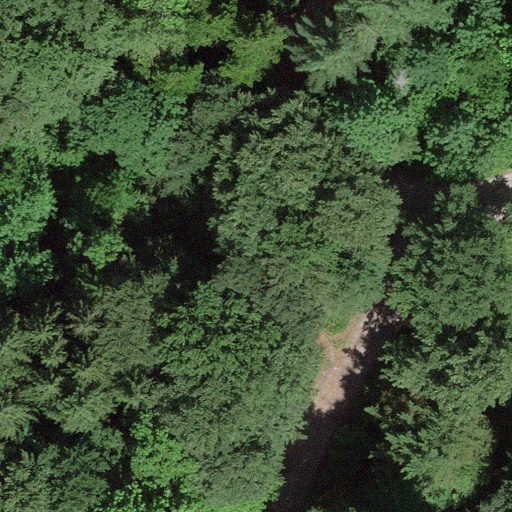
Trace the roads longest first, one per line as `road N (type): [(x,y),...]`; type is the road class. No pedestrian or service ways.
road 1 (track): [(291,511),(435,200)]
road 2 (track): [(511,188),(435,200),(387,187),(324,154),(305,130)]
road 3 (track): [(329,0),(307,27),(296,74),(305,130)]
